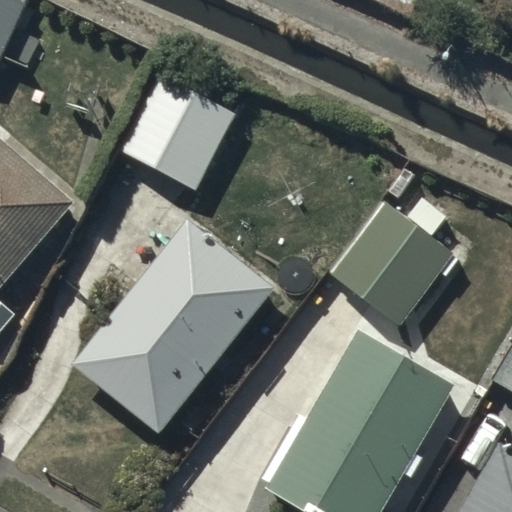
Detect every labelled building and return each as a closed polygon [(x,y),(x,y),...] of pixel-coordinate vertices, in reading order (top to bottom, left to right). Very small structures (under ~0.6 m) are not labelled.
[(0,83),(30,15),(0,1),(0,83)] [(241,123),(165,85),(126,163),(202,201),(241,123)] [(0,310),(80,217),(0,148),(0,310)] [(460,264),(391,213),(338,285),(407,336),(460,264)] [(282,301),(197,234),(83,380),(169,446),(282,301)] [(397,511),(462,403),(368,348),(274,505),(286,511),(397,511)] [(511,367),(500,389),(511,395),(511,367)] [(511,511),(511,457),(509,456),(476,511),(511,511)]
